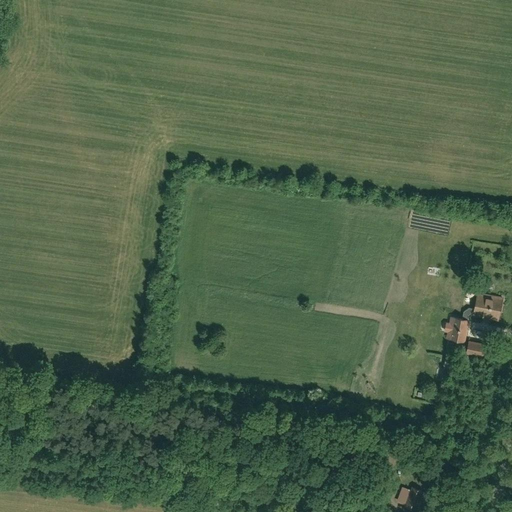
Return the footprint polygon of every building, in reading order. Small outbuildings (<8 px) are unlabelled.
[(430,290),(446,290),(446,267),(431,267),(430,290)] [(471,313),(473,313),(473,314),(498,319),(502,298),(477,294),(474,309),(469,308),(464,311),(462,319),(451,316),(449,324),(452,325),(450,339),(463,342),(469,315),(471,313)] [(466,345),(465,350),(486,354),(487,348),(466,345)] [(449,377),(448,369),(439,371),(440,378),(449,377)] [(408,413),(416,416),(419,407),(411,404),(408,413)] [(412,487),(405,506),(415,510),(422,491),(412,487)] [(430,495),(425,493),(420,507),(425,509),(430,495)]
